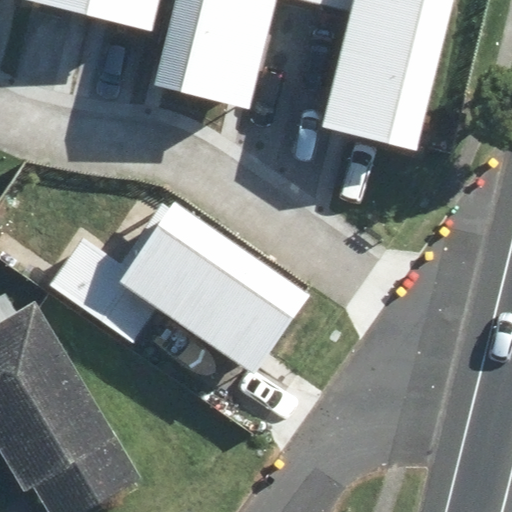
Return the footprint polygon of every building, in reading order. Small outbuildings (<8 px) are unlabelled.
[(26,0),(146,24),(150,0),(26,0)] [(168,0),(152,85),(250,103),(269,0),(168,0)] [(336,11),(313,127),(411,146),(439,0),(282,0),(283,1),(336,11)] [(248,357),(293,287),(162,204),(117,274),(248,357)] [(0,428),(49,511),(89,511),(150,477),(44,298),(0,323),(0,428)]
